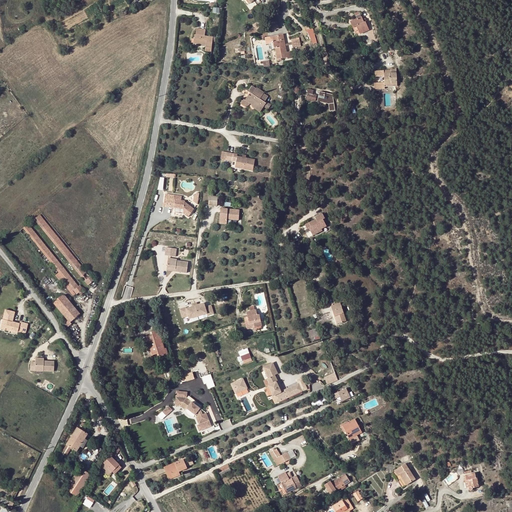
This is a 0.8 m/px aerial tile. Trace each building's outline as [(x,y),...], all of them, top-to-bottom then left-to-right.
[(354,13),(357,18),(350,22),(353,28),(357,36),(360,34),(369,30),(365,22),(364,23),(363,20),(359,12),(357,12),(354,13)] [(279,29),(277,20),(269,21),(270,31),(279,29)] [(206,30),(197,29),(196,35),(195,35),(194,44),(206,45),(206,48),(212,48),(213,42),(216,42),(217,38),(205,36),(206,30)] [(278,37),(272,38),(275,49),(276,49),(278,59),(287,58),(287,59),(292,58),(291,51),(287,52),(286,46),(285,43),(283,34),(278,36),(278,37)] [(299,38),(291,39),(291,42),(292,45),(292,48),(301,46),(299,38)] [(374,83),(375,89),(381,89),(385,88),(385,87),(391,86),(397,86),(396,69),(391,69),(391,70),(391,73),(384,74),(384,70),(375,71),(375,77),(384,76),(385,82),(374,83)] [(264,102),(268,97),(263,94),(264,93),(256,88),(256,89),(251,86),(249,89),(250,93),(248,91),(246,93),(243,98),(244,99),(240,104),(245,107),(249,105),(250,104),(251,104),(252,107),(253,108),(257,105),(263,109),(264,107),(266,103),(264,102)] [(309,89),(306,100),(321,104),(323,97),(317,95),(318,93),(314,92),(314,91),(309,89)] [(256,160),(246,158),(243,158),(237,157),(238,154),(227,153),(226,160),(232,161),(233,162),(234,158),(237,158),(237,162),(235,168),(241,169),(254,171),(256,160)] [(173,200),(175,200),(174,206),(175,206),(175,208),(179,209),(183,209),(183,211),(183,213),(188,217),(194,209),(185,202),(185,201),(181,201),(182,196),(174,195),(173,200)] [(217,206),(218,196),(209,196),(208,205),(217,206)] [(220,208),(220,221),(227,222),(227,219),(239,220),(239,210),(220,208)] [(321,229),(326,226),(323,219),(325,218),(322,214),(315,218),(316,219),(305,225),(307,230),(309,228),(313,236),(322,231),(321,229)] [(84,271),(40,215),(34,220),(80,277),(79,278),(83,282),(84,282),(88,286),(94,280),(91,276),(90,277),(84,271)] [(66,282),(76,295),(83,290),(80,286),(78,287),(28,224),(23,228),(58,272),(55,275),(62,285),(66,282)] [(313,236),(309,228),(307,230),(305,225),(304,226),(310,237),(313,236)] [(175,258),(176,250),(165,249),(164,257),(175,258)] [(167,259),(166,269),(175,270),(175,273),(187,274),(188,263),(176,262),(176,260),(167,259)] [(86,269),(84,271),(90,277),(91,276),(92,275),(87,268),(86,269)] [(63,295),(53,303),(67,320),(63,323),(67,327),(71,324),(69,322),(79,314),(68,301),(63,295)] [(214,314),(212,305),(211,305),(205,307),(204,303),(197,305),(192,307),(187,308),(187,307),(186,307),(180,309),(179,309),(182,318),(188,316),(189,319),(207,313),(208,316),(214,314)] [(337,324),(346,321),(340,304),(331,307),(337,324)] [(15,309),(2,306),(0,313),(0,329),(6,331),(6,329),(18,332),(20,324),(12,322),(15,309)] [(262,326),(259,315),(257,315),(257,314),(256,310),(254,310),(253,307),(249,308),(250,311),(246,312),(249,322),(249,324),(247,325),(248,329),(262,326)] [(165,349),(159,330),(153,332),(152,332),(153,336),(144,339),(145,345),(149,344),(152,356),(153,356),(158,354),(159,357),(168,355),(166,349),(165,349)] [(239,350),(243,363),(252,360),(248,348),(239,350)] [(155,362),(153,356),(152,356),(147,357),(149,364),(155,362)] [(30,361),(30,371),(34,371),(34,367),(43,368),(43,371),(54,371),(54,361),(43,361),(44,358),(35,358),(35,362),(30,361)] [(281,392),(276,382),(277,381),(274,374),(277,373),(273,364),(273,363),(272,363),(264,367),(263,367),(268,378),(267,379),(270,385),(268,386),(277,403),(302,391),(299,384),(281,392)] [(187,380),(194,379),(193,372),(186,373),(187,380)] [(207,388),(215,386),(211,373),(203,376),(207,388)] [(236,382),(231,385),(236,394),(247,389),(244,384),(238,386),(236,382)] [(350,398),(345,389),(333,394),(335,399),(339,397),(342,402),(350,398)] [(187,394),(177,393),(175,405),(181,406),(186,410),(187,408),(195,415),(199,424),(197,425),(199,431),(211,426),(206,413),(202,414),(200,409),(186,398),(187,394)] [(172,410),(169,406),(162,412),(166,416),(172,410)] [(195,415),(187,408),(186,410),(185,411),(186,414),(188,415),(190,416),(193,417),(195,415)] [(362,432),(355,420),(348,424),(355,436),(362,432)] [(342,426),(349,439),(355,436),(348,424),(342,426)] [(87,434),(77,428),(61,454),(66,457),(71,448),(76,451),(79,446),(84,439),(87,434)] [(116,446),(111,454),(116,456),(120,449),(116,446)] [(281,464),(281,465),(290,460),(287,453),(281,456),(276,449),(275,450),(274,449),(273,450),(274,451),(273,451),(281,464)] [(281,464),(273,451),(270,453),(278,466),(281,464)] [(116,457),(116,456),(111,454),(110,456),(103,463),(100,468),(101,469),(109,473),(110,472),(112,473),(113,473),(120,466),(113,460),(114,459),(116,457)] [(182,465),(180,461),(156,472),(157,476),(166,472),(169,479),(174,478),(180,475),(179,472),(177,468),(181,466),(183,470),(187,468),(186,467),(193,464),(192,460),(185,463),(183,460),(185,464),(182,465)] [(415,479),(405,464),(394,471),(392,473),(402,489),(407,485),(415,479)] [(218,469),(220,473),(230,468),(228,465),(218,469)] [(122,468),(120,466),(113,473),(115,475),(122,468)] [(231,471),(230,468),(220,473),(221,476),(231,471)] [(350,482),(347,478),(351,475),(349,472),(347,468),(342,471),(344,475),(343,475),(338,479),(339,481),(333,485),(327,489),(331,495),(341,488),(342,490),(345,488),(344,486),(350,482)] [(90,476),(80,469),(71,483),(66,490),(77,497),(90,476)] [(290,492),(302,486),(296,475),(289,479),(285,472),(278,476),(281,483),(278,485),(279,488),(283,494),(286,493),(286,494),(290,492)] [(476,478),(475,473),(465,475),(466,480),(466,481),(468,481),(469,488),(469,489),(470,490),(471,490),(472,488),(479,487),(477,478),(476,478)] [(363,499),(358,491),(353,494),(358,502),(363,499)] [(88,496),(83,504),(90,507),(94,500),(88,496)] [(346,498),(342,501),(349,511),(353,509),(346,498)] [(349,511),(342,501),(332,507),(335,511),(349,511)]
